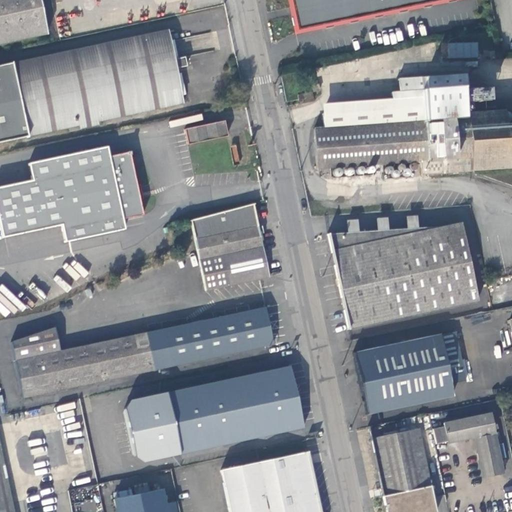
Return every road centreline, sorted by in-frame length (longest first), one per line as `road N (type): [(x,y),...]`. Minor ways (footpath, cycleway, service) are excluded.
road 1 (unclassified): [(243,0),(354,511)]
road 2 (unknown): [(511,72),(453,64),(383,71),(296,118),(269,123)]
